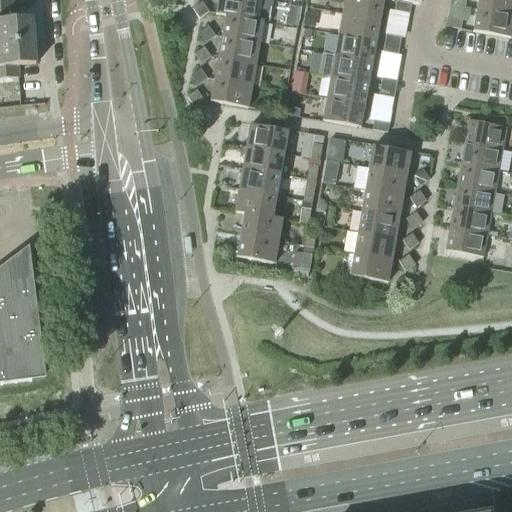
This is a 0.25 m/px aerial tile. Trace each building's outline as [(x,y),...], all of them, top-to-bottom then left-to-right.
[(10,0),(0,0),(0,43),(32,42),(30,18),(12,19),(10,0)] [(262,25),(266,3),(251,0),(217,0),(215,16),(225,18),(262,25)] [(379,23),(383,2),(375,0),(344,0),(342,16),(379,23)] [(448,0),(447,6),(464,9),(465,0),(448,0)] [(511,17),(511,0),(477,0),(476,11),(511,17)] [(394,12),(409,15),(411,5),(396,3),(394,12)] [(199,20),(207,14),(208,13),(201,4),(192,11),(199,20)] [(510,40),(511,27),(511,17),(476,11),(472,33),(510,40)] [(375,44),(379,23),(342,16),(338,37),(375,44)] [(258,46),(262,25),(225,18),(221,40),(258,46)] [(445,28),(460,31),(462,22),(446,19),(445,28)] [(205,44),(212,38),(214,37),(207,28),(198,34),(205,44)] [(385,36),(383,45),(399,48),(401,38),(385,36)] [(371,65),(375,44),(338,37),(334,58),(371,65)] [(254,68),(258,46),(221,40),(217,61),(254,68)] [(0,43),(0,78),(16,78),(15,65),(33,64),(32,42),(0,43)] [(397,56),(399,48),(383,45),(382,54),(397,56)] [(200,65),(209,60),(210,59),(203,49),(194,56),(200,65)] [(371,65),(334,58),(322,56),(318,78),(330,80),(367,87),(371,65)] [(251,88),(254,68),(217,61),(213,81),(251,88)] [(197,86),(206,80),(207,79),(200,69),(190,76),(197,86)] [(292,87),(304,88),(306,75),(295,73),(292,87)] [(382,79),(380,87),(395,90),(397,81),(382,79)] [(363,109),(367,87),(330,80),(326,102),(363,109)] [(247,110),(251,88),(213,81),(210,103),(247,110)] [(393,99),(395,90),(380,87),(378,96),(393,99)] [(193,107),(201,102),(203,101),(196,91),(186,98),(193,107)] [(359,129),(363,109),(326,102),(322,122),(359,129)] [(373,122),(371,132),(387,135),(389,125),(373,122)] [(468,122),(464,144),(502,151),(506,129),(468,122)] [(249,126),(245,149),(283,156),(287,133),(249,126)] [(344,162),(345,140),(330,139),(329,161),(344,162)] [(498,172),(502,151),(464,144),(460,165),(498,172)] [(309,161),(318,163),(321,147),(312,145),(309,161)] [(372,148),(368,171),(405,177),(409,155),(372,148)] [(279,178),(283,156),(245,149),(241,171),(279,178)] [(494,194),(498,172),(460,165),(456,188),(494,194)] [(305,182),(314,184),(317,168),(308,167),(305,182)] [(275,199),(279,178),(241,171),(238,192),(275,199)] [(401,199),(405,177),(368,171),(364,192),(401,199)] [(419,188),(429,182),(422,172),(412,178),(419,188)] [(302,203),(311,205),(313,190),(304,188),(302,203)] [(490,214),(494,194),(456,188),(453,208),(490,214)] [(271,220),(271,219),(275,199),(238,192),(234,214),(243,215),(271,220)] [(398,220),(401,199),(364,192),(360,214),(398,220)] [(415,210),(425,204),(418,193),(408,199),(415,210)] [(486,236),(490,214),(453,208),(449,230),(486,236)] [(298,224),(298,225),(307,227),(309,212),(300,210),(298,224)] [(394,241),(398,220),(360,214),(357,235),(394,241)] [(281,221),(271,219),(271,220),(243,215),(239,237),(277,244),(281,221)] [(412,230),(421,224),(415,215),(405,221),(412,230)] [(482,259),(486,236),(449,230),(445,252),(482,259)] [(303,248),(312,250),(314,235),(306,233),(303,248)] [(390,262),(394,241),(357,235),(353,256),(390,262)] [(408,252),(417,246),(410,236),(401,242),(408,252)] [(273,266),(277,244),(239,237),(235,259),(273,266)] [(299,270),(308,272),(311,256),(302,254),(299,270)] [(386,284),(390,262),(353,256),(349,278),(386,284)] [(405,273),(413,267),(407,257),(398,263),(405,273)] [(0,386),(31,383),(31,382),(37,381),(40,380),(41,379),(42,378),(43,376),(43,375),(43,373),(42,367),(43,366),(37,317),(50,307),(14,259),(0,269),(0,386)] [(410,288),(409,288),(403,278),(393,284),(400,294),(410,288)]
